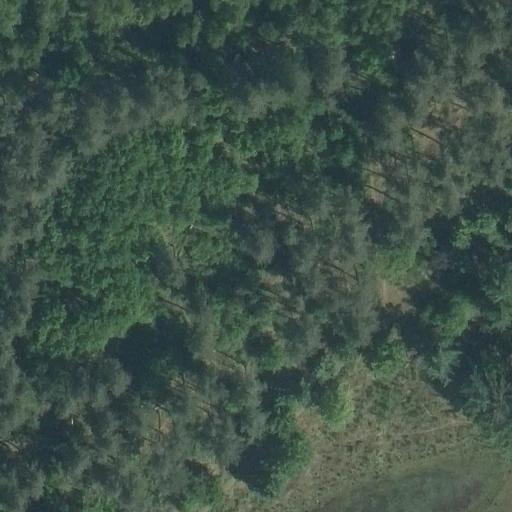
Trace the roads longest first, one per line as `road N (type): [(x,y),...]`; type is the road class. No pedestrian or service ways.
road 1 (track): [(202,511),(385,315)]
road 2 (track): [(385,315),(511,196)]
